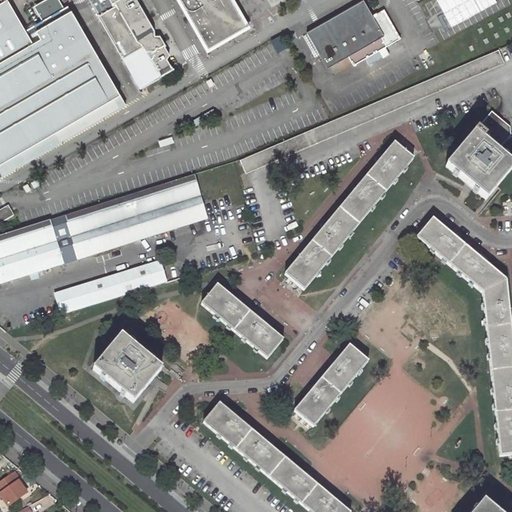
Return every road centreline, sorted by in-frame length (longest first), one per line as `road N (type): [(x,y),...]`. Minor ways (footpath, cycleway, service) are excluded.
road 1 (unknown): [(52,335),(278,253),(393,121)]
road 2 (primary): [(179,511),(0,360)]
road 3 (primary): [(0,419),(111,511)]
